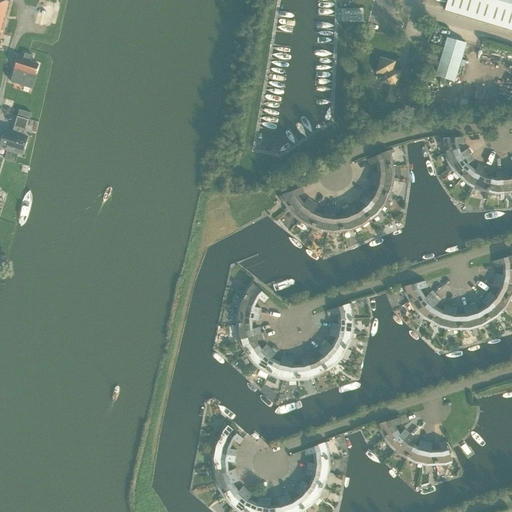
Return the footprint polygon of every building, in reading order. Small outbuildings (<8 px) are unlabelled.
[(0,0),(0,34),(8,1),(4,0),(0,0)] [(511,0),(447,0),(445,10),(511,30),(511,0)] [(362,19),(362,11),(344,11),(344,19),(362,19)] [(455,81),(466,43),(447,37),(435,76),(442,78),(441,84),(451,87),(453,81),(455,81)] [(16,68),(11,82),(23,86),(27,72),(35,75),(38,64),(31,62),(33,55),(25,53),(24,58),(18,57),(15,68),(16,68)] [(396,61),(380,57),(376,72),(383,74),(381,82),(391,85),(386,100),(394,102),(395,100),(402,102),(404,94),(406,89),(409,90),(410,86),(407,85),(407,84),(398,81),(401,71),(393,69),(396,61)] [(26,120),(17,117),(12,133),(5,130),(0,146),(22,153),(27,137),(21,135),(26,120)] [(444,153),(459,148),(457,144),(464,143),(464,137),(437,138),(437,142),(441,142),(441,144),(444,153)] [(447,169),(470,155),(466,149),(460,153),(459,148),(444,153),(447,162),(449,165),(446,167),(447,169)] [(378,167),(393,165),(391,156),(390,154),(395,152),(394,149),(389,151),(389,150),(368,159),(370,165),(377,162),(378,167)] [(461,179),(471,167),(467,164),(473,160),(470,155),(447,169),(450,172),(453,170),(454,172),(461,179)] [(474,187),(484,167),(478,164),(475,171),(471,167),(461,179),(459,181),(461,183),(464,181),(468,185),(474,187)] [(371,171),(370,178),(393,181),(397,182),(397,178),(394,178),(394,175),(393,165),(378,167),(378,172),(371,171)] [(488,192),(491,177),(486,176),(489,170),(484,167),(474,187),(474,188),(472,192),(475,193),(477,189),(479,190),(488,192)] [(511,192),(511,176),(509,177),(508,170),(502,171),(503,193),(510,193),(511,192)] [(503,193),(502,171),(496,171),(496,178),(491,177),(488,192),(498,194),(503,193)] [(393,181),(370,178),(370,184),(377,185),(375,190),(394,198),(395,195),(390,193),(392,187),(393,181)] [(284,213),(289,210),(288,209),(300,200),(297,196),(304,193),(301,187),(280,196),(282,202),(287,207),(284,209),(285,210),(283,212),(284,213)] [(363,195),(385,212),(387,209),(384,206),(385,204),(388,198),(393,200),(394,198),(375,190),(373,194),(367,190),(363,195)] [(361,208),(370,220),(378,214),(380,212),(383,214),(385,212),(363,195),(359,200),(365,205),(361,208)] [(288,209),(289,210),(294,217),(299,220),(313,202),(307,198),(303,204),(300,200),(288,209)] [(313,202),(299,220),(304,224),(312,227),(318,214),(313,212),(318,206),(313,202)] [(348,207),(359,231),(361,230),(360,227),(363,225),(370,220),(361,208),(357,211),(354,204),(348,207)] [(342,231),(343,231),(352,230),(355,229),(357,232),(359,231),(348,207),(343,209),(345,216),(340,216),(342,231)] [(327,236),(327,232),(330,209),(323,208),(323,215),(318,214),(312,227),(321,231),(324,231),(324,235),(327,236)] [(327,232),(333,233),(339,232),(340,235),(343,235),(343,231),(342,231),(340,216),(335,217),(336,210),(330,209),(327,232)] [(503,270),(511,269),(511,255),(494,261),(496,267),(503,265),(503,270)] [(494,280),(511,283),(511,269),(503,270),(503,275),(496,273),(494,280)] [(497,292),(511,299),(511,296),(511,283),(494,280),(493,286),(500,288),(497,292)] [(404,293),(409,301),(422,293),(419,289),(426,287),(425,281),(403,287),(399,288),(401,292),(404,291),(404,293)] [(247,287),(243,295),(256,302),(259,298),(264,302),(268,297),(251,282),(247,287)] [(485,296),(502,312),(505,315),(507,312),(504,309),(506,307),(511,299),(497,292),(495,296),(490,291),(485,296)] [(422,293),(409,301),(414,309),(416,311),(414,314),(416,316),(434,297),(430,293),(425,298),(422,293)] [(256,302),(243,295),(239,304),(238,307),(235,306),(234,309),(260,314),(261,308),(254,306),(256,302)] [(482,308),(490,321),(498,316),(502,312),(485,296),(481,301),(486,306),(482,308)] [(434,297),(416,316),(419,318),(421,316),(423,318),(431,322),(438,309),(434,307),(439,301),(434,297)] [(339,319),(354,318),(353,309),(352,306),(355,305),(355,302),(351,304),(351,303),(329,310),(331,316),(338,314),(339,319)] [(438,309),(431,322),(429,325),(432,327),(434,324),(439,327),(445,328),(451,306),(444,304),(443,311),(438,309)] [(469,306),(477,331),(480,330),(479,327),(482,326),(490,321),(482,308),(478,311),(476,304),(469,306)] [(451,306),(445,328),(451,330),(460,329),(460,314),(455,315),(457,308),(451,306)] [(460,314),(460,329),(470,329),(473,328),(474,332),(477,331),(469,306),(463,307),(465,314),(460,314)] [(260,314),(234,309),(234,312),(237,312),(236,315),(237,325),(252,324),(251,319),(258,321),(260,314)] [(330,329),(353,334),(357,334),(357,331),(353,330),(354,328),(354,318),(339,319),(339,324),(332,323),(330,329)] [(252,324),(237,325),(237,334),(238,337),(235,338),(236,340),(261,333),(259,327),(252,329),(252,324)] [(357,334),(353,334),(330,329),(329,335),(336,337),(334,341),(347,348),(352,339),(352,337),(356,338),(357,334)] [(261,333),(236,340),(237,344),(240,343),(240,345),(246,353),(259,345),(256,341),(263,339),(261,333)] [(322,346),(339,361),(343,356),(346,351),(350,352),(351,350),(347,348),(334,341),(332,346),(326,341),(322,346)] [(256,365),(271,349),(266,344),(261,350),(259,345),(246,353),(251,361),(254,364),(252,367),(254,368),(256,366),(256,365)] [(342,363),(339,361),(322,346),(318,351),(323,355),(319,358),(327,370),(335,365),(337,363),(339,366),(342,363)] [(276,353),(271,349),(256,365),(256,366),(260,369),(269,374),(275,360),(271,358),(276,353)] [(306,356),(314,377),(319,376),(327,370),(319,358),(315,361),(312,354),(306,356)] [(275,360),(269,374),(277,378),(283,379),(288,357),(281,356),(280,363),(275,360)] [(297,365),(298,380),(308,379),(311,378),(312,383),(315,382),(314,377),(306,356),(300,358),(303,365),(297,365)] [(288,357),(283,379),(282,383),(286,384),(286,380),(289,380),(298,380),(297,365),(292,365),(294,358),(288,357)] [(379,430),(384,438),(397,430),(394,426),(401,423),(399,417),(377,424),(379,430)] [(222,429),(218,437),(231,443),(233,439),(239,444),(244,438),(226,424),(222,429)] [(389,446),(394,450),(409,433),(405,429),(400,434),(397,430),(384,438),(389,446)] [(406,462),(407,459),(407,458),(414,445),(409,443),(414,437),(409,433),(394,450),(398,454),(405,457),(403,461),(406,462)] [(213,452),(235,456),(237,449),(229,448),(231,443),(218,437),(214,446),(213,452)] [(421,464),(426,442),(420,440),(418,448),(414,445),(407,458),(407,459),(416,463),(418,463),(417,467),(421,468),(422,464),(421,464)] [(436,450),(437,465),(446,464),(452,462),(445,441),(439,443),(441,450),(436,450)] [(315,458),(329,457),(329,447),(326,442),(305,449),(307,456),(314,453),(315,458)] [(432,443),(426,442),(421,464),(422,464),(427,465),(437,465),(436,450),(431,450),(432,443)] [(212,458),(213,467),(227,466),(227,461),(234,462),(235,456),(213,452),(212,458)] [(330,466),(329,457),(315,458),(315,463),(308,462),(307,468),(329,472),(330,466)] [(213,476),(215,482),(237,474),(235,468),(228,471),(227,466),(213,467),(213,476)] [(329,472),(307,468),(306,475),(313,476),(311,480),(324,487),(328,478),(329,476),(332,476),(333,473),(329,472)] [(217,488),(223,495),(235,487),(232,483),(239,480),(237,474),(215,482),(217,488)] [(320,495),(324,487),(311,480),(308,485),(303,480),(299,485),(316,500),(320,495)] [(316,500),(299,485),(295,490),(300,495),(296,498),(305,510),(312,505),(314,502),(318,505),(320,503),(316,500)] [(228,503),(233,507),(248,490),(243,486),(238,491),(235,487),(223,495),(228,503)] [(238,511),(239,511),(247,511),(252,502),(248,500),(253,494),(248,490),(233,507),(238,511)] [(301,511),(305,510),(296,498),(292,500),(289,494),(283,496),(289,511),(301,511)] [(262,511),(265,498),(258,496),(257,504),(252,502),(247,511),(262,511)] [(289,511),(283,496),(277,498),(280,505),(275,506),(275,511),(289,511)] [(275,511),(275,506),(270,506),(271,499),(265,498),(262,511),(275,511)]
